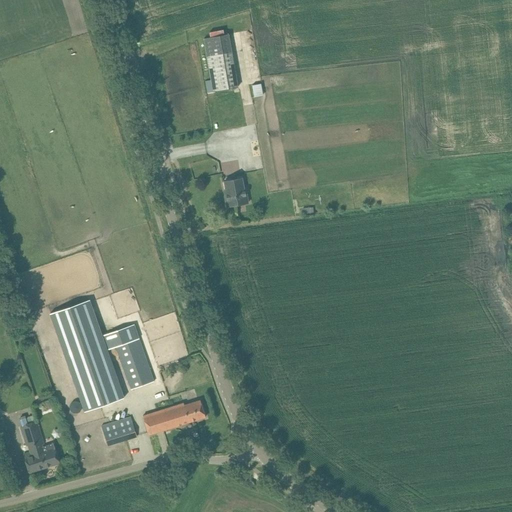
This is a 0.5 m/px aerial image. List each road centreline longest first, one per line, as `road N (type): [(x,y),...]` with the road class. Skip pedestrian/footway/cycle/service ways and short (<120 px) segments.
road 1 (tertiary): [(256,446),(224,384),(101,0)]
road 2 (unclassified): [(0,503),(166,459),(223,460),(256,446)]
